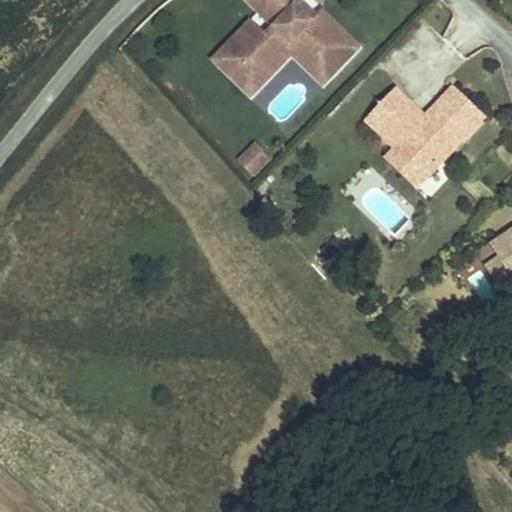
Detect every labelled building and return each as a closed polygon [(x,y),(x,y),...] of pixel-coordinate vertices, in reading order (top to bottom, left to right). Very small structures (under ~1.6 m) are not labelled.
[(362,57),(325,21),(314,32),(300,19),(313,6),(306,0),(257,0),(250,8),(281,38),(273,47),(257,32),(220,71),(241,91),(254,77),(263,86),(296,52),(333,88),(362,57)] [(256,105),(296,63),(328,94),(333,88),(296,52),(263,86),(254,77),(241,91),(256,105)] [(487,123),(456,93),(427,124),(419,132),(402,116),(410,108),(397,96),(368,127),(397,155),(429,185),(487,123)] [(427,124),(410,108),(402,116),(419,132),(427,124)] [(262,167),(269,161),(262,154),(244,172),(258,185),(269,173),(262,167)] [(429,185),(397,155),(387,166),(419,196),(429,185)] [(275,167),(269,161),(262,167),(269,173),(275,167)] [(511,239),(494,252),(500,261),(511,277),(511,239)] [(511,277),(500,261),(488,269),(506,295),(511,290),(511,277)]
